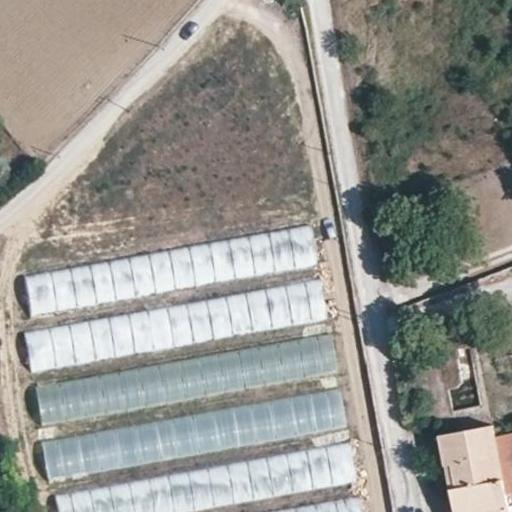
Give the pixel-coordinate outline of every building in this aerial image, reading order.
[(311,224),(25,276),(32,316),(319,264),(311,224)] [(322,279),(23,333),(29,368),(328,314),(322,279)] [(331,333),(30,389),(36,424),(338,369),(331,333)] [(340,388),(41,441),(47,474),(346,421),(340,388)] [(507,511),(492,426),(442,435),(447,465),(453,464),(457,488),(452,489),(456,511),(507,511)] [(351,443),(55,498),(57,511),(176,511),(357,478),(351,443)] [(360,511),(357,496),(267,511),(360,511)]
